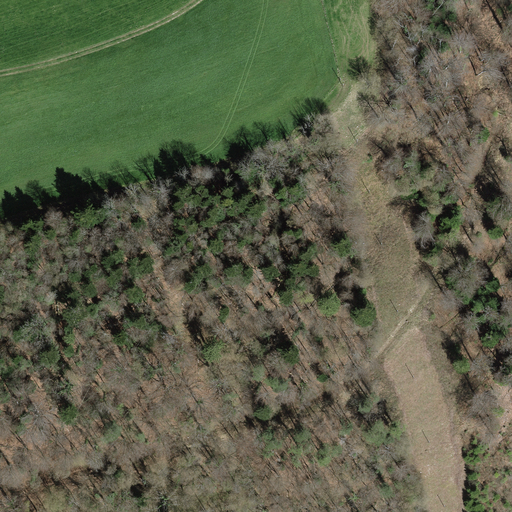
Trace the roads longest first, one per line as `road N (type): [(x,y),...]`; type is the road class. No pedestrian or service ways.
road 1 (track): [(504,92),(476,210),(450,261),(363,379),(178,450),(0,501)]
road 2 (track): [(0,73),(119,38),(193,0)]
